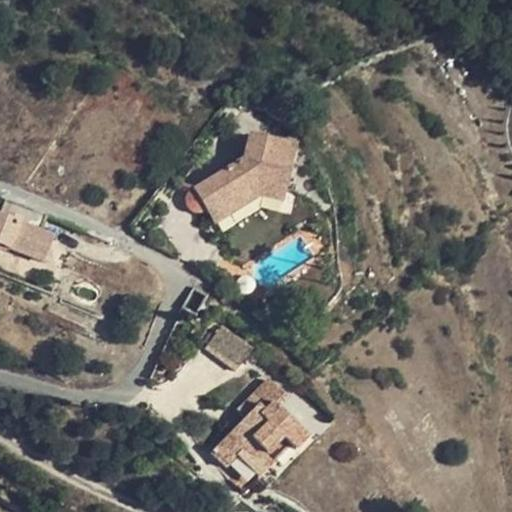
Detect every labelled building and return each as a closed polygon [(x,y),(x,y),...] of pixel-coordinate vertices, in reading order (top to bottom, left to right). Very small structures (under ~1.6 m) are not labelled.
[(285,195),(297,149),(250,139),(244,167),(235,166),(194,191),(216,228),(232,219),(227,209),(261,189),(285,195)] [(53,239),(59,225),(17,206),(6,228),(0,224),(0,254),(0,255),(17,263),(20,257),(54,274),(67,246),(53,239)] [(250,352),(220,330),(203,352),(234,375),(250,352)] [(241,465),(257,479),(269,466),(274,472),(291,454),(296,457),(308,442),(276,413),(286,402),(267,385),(237,418),(250,430),(240,440),(235,437),(210,463),(228,479),(241,465)] [(269,466),(257,479),(263,485),(274,472),(269,466)]
